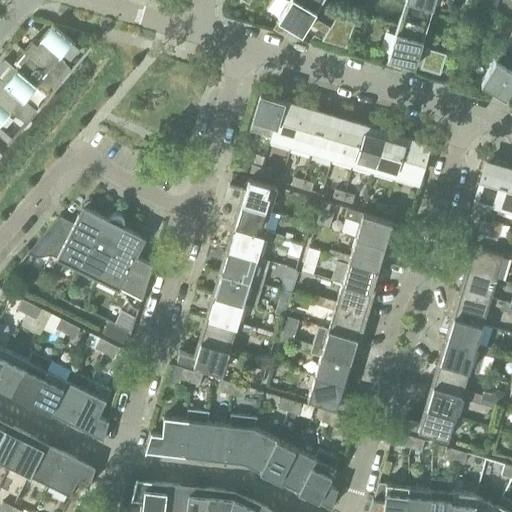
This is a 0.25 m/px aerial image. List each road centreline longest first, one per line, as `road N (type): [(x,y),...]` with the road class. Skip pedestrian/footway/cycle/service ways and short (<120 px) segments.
road 1 (residential): [(117,460),(191,215)]
road 2 (residential): [(0,241),(73,153),(191,215)]
road 3 (residential): [(468,113),(242,46)]
road 4 (residential): [(312,511),(236,474),(117,460)]
road 5 (residential): [(379,408),(418,326),(430,239)]
road 6 (residential): [(379,408),(393,321),(430,239)]
road 7 (residential): [(191,215),(242,46)]
road 8 (residential): [(430,239),(468,113)]
road 9 (residential): [(117,460),(0,401)]
